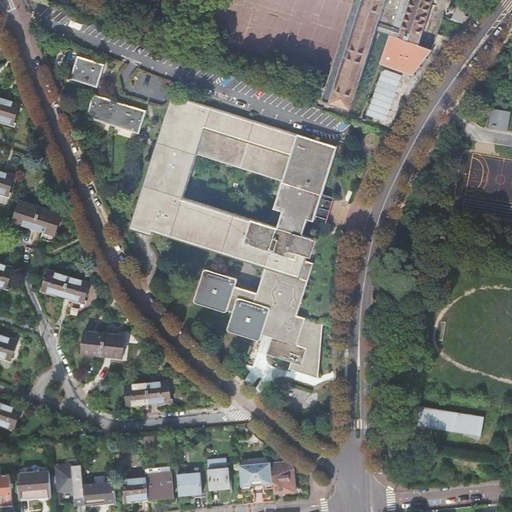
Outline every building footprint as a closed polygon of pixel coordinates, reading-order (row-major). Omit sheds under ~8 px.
[(356,0),(325,99),(353,108),(378,30),(392,34),(392,35),(420,45),(420,44),(434,0),(356,0)] [(79,56),(72,79),(99,87),(107,65),(79,56)] [(95,95),(88,117),(141,134),(148,111),(95,95)] [(155,233),(186,243),(201,203),(184,198),(198,155),(217,161),(235,115),(173,95),(131,229),(153,236),(155,233)] [(1,98),(0,100),(0,119),(14,124),(20,104),(1,98)] [(492,109),(489,128),(508,131),(511,112),(492,109)] [(255,121),(235,115),(217,161),(240,169),(255,121)] [(210,270),(202,304),(227,312),(228,309),(233,311),(226,333),(259,344),(262,335),(271,338),(265,355),(291,363),(301,366),(317,371),(323,325),(305,319),(306,318),(297,315),(313,266),(305,264),(311,242),(301,239),(306,222),(313,224),(338,148),(255,121),(240,169),(283,182),(275,208),(284,212),(279,228),(224,211),(215,252),(266,268),(258,293),(236,286),(238,279),(210,270)] [(0,171),(0,192),(9,195),(15,176),(0,171)] [(13,221),(34,228),(41,207),(20,201),(13,221)] [(201,203),(186,243),(196,246),(199,232),(204,223),(216,225),(215,235),(214,242),(213,251),(215,252),(224,211),(201,203)] [(41,207),(34,228),(55,234),(62,214),(41,207)] [(0,263),(0,284),(7,287),(14,268),(0,263)] [(209,271),(210,270),(205,268),(194,301),(200,303),(209,271)] [(43,289),(63,295),(69,277),(48,271),(43,289)] [(69,277),(63,295),(84,302),(90,283),(69,277)] [(102,355),(105,333),(85,331),(82,353),(102,355)] [(125,335),(105,333),(102,355),(122,357),(125,335)] [(0,334),(0,355),(11,359),(18,341),(0,334)] [(265,355),(271,338),(262,335),(259,344),(257,352),(265,355)] [(301,366),(291,363),(288,370),(316,379),(317,371),(301,366)] [(147,383),(149,403),(171,401),(168,380),(147,383)] [(127,405),(149,403),(147,383),(125,385),(127,405)] [(1,403),(0,404),(0,423),(15,429),(21,410),(1,403)] [(480,436),(483,417),(415,405),(412,425),(480,436)] [(79,439),(87,438),(88,438),(87,432),(75,427),(69,428),(70,440),(79,439)] [(88,450),(87,438),(79,439),(80,450),(88,450)] [(271,462),(240,465),(242,490),(251,489),(251,484),(263,483),(264,488),(273,487),(271,463),(271,462)] [(273,487),(274,493),(295,492),(293,468),(286,462),(271,463),(273,487)] [(59,490),(84,488),(84,484),(82,464),(57,466),(59,490)] [(146,468),(146,475),(171,473),(171,466),(146,468)] [(209,470),(210,487),(228,485),(226,468),(209,470)] [(18,474),(21,499),(52,495),(50,470),(18,474)] [(177,474),(179,495),(202,493),(200,472),(177,474)] [(147,477),(148,498),(173,496),(171,473),(146,475),(147,477)] [(0,475),(0,505),(12,504),(9,475),(0,475)] [(126,500),(148,498),(147,477),(125,479),(126,500)] [(84,488),(86,504),(107,502),(105,482),(84,484),(84,488)]
